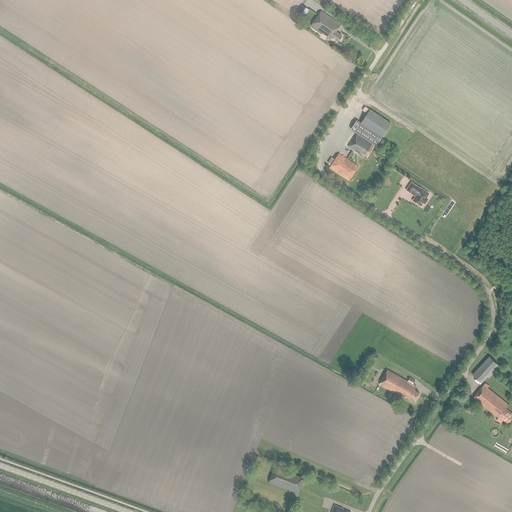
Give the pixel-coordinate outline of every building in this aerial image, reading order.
[(332,38),(338,42),(342,36),(335,32),(340,25),(320,12),(310,26),(330,40),(332,38)] [(356,120),(350,129),(357,134),(374,145),(376,146),(382,136),(391,123),(369,109),(361,123),(356,120)] [(354,138),(348,147),(352,149),(360,154),(360,153),(367,157),(374,146),(356,135),(354,138)] [(358,166),(339,153),(334,160),(331,158),(328,163),(331,165),(329,168),(349,181),(358,166)] [(425,198),(428,193),(421,188),(420,189),(411,183),(407,190),(416,196),(413,201),(419,204),(421,201),(425,204),(427,199),(425,198)] [(498,364),(490,356),(473,375),(482,382),(489,375),(490,376),(499,365),(498,365),(498,364)] [(416,386),(413,384),(415,380),(409,377),(407,381),(388,369),(379,384),(402,397),(403,395),(405,396),(406,395),(409,397),(410,396),(415,399),(419,392),(414,389),(416,386)] [(509,405),(487,387),(488,386),(485,384),(473,398),(498,418),(499,417),(503,420),(508,423),(511,417),(511,414),(506,409),(509,405)] [(274,467),(268,483),(298,493),(303,477),(274,467)]
